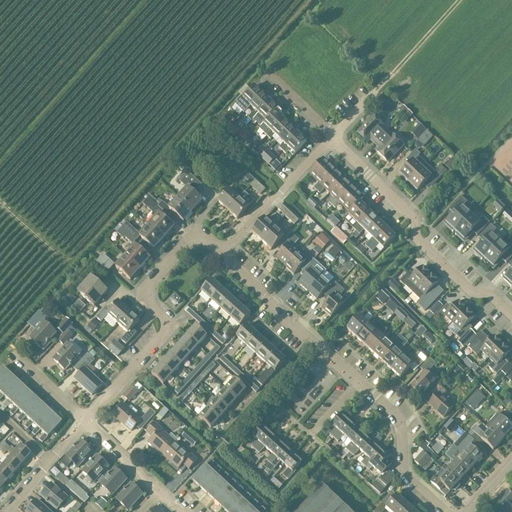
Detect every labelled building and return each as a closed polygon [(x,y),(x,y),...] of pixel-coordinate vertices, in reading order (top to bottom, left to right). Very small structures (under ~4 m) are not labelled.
[(244,114),(251,106),(263,93),(255,86),(243,98),(241,97),(237,102),(237,103),(235,105),(244,114)] [(252,121),(271,101),(263,93),(251,106),(256,110),(248,118),(252,121)] [(381,100),(376,105),(381,110),(386,105),(381,100)] [(271,101),(252,121),(255,124),(256,123),(260,127),(264,123),(267,121),(278,108),(271,101)] [(403,115),(407,111),(403,107),(399,111),(403,115)] [(279,109),(278,108),(267,121),(258,129),(267,137),(284,119),(276,112),(279,109)] [(412,116),(408,111),(404,116),(408,120),(412,116)] [(377,144),(388,132),(383,127),(384,126),(374,116),(358,133),(368,142),(371,139),(377,144)] [(227,131),(232,125),(225,118),(219,124),(227,131)] [(280,139),(292,127),(284,119),(267,137),(270,140),(275,135),(280,139)] [(232,125),(227,131),(234,138),(240,132),(232,125)] [(299,134),(292,127),(280,139),(284,143),(279,148),(282,152),(299,134)] [(242,132),(238,136),(244,142),(248,138),(242,132)] [(388,132),(377,144),(382,149),(378,152),(388,162),(404,145),(394,136),(393,137),(388,132)] [(426,132),(418,141),(424,147),(433,138),(426,132)] [(307,142),(299,134),(282,152),(286,155),(289,151),(294,156),(307,142)] [(254,143),(250,138),(245,143),(250,148),(254,143)] [(261,158),(266,153),(261,148),(256,154),(261,158)] [(411,164),(401,174),(410,183),(423,169),(426,165),(418,157),(420,155),(416,151),(407,160),(411,164)] [(274,160),(266,153),(261,158),(261,159),(269,166),(274,161),(274,160)] [(317,166),(309,174),(319,183),(314,189),(317,192),(336,171),(328,164),(324,159),(317,166)] [(451,173),(458,165),(452,159),(445,167),(451,173)] [(195,171),(199,167),(193,161),(189,165),(195,171)] [(269,166),(274,171),(279,166),(274,161),(269,166)] [(423,169),(410,183),(418,191),(427,182),(433,187),(447,172),(441,167),(431,177),(423,169)] [(336,171),(317,192),(320,195),(325,189),(330,194),(344,179),(336,171)] [(251,187),(256,182),(246,173),(242,178),(251,187)] [(177,199),(193,212),(202,202),(194,195),(202,186),(189,174),(186,177),(181,183),(187,189),(177,199)] [(334,198),(329,203),(332,207),(352,186),(344,179),(330,194),(334,198)] [(261,195),(265,190),(256,182),(251,187),(261,195)] [(352,186),(332,207),(335,209),(340,204),(345,209),(350,214),(358,205),(360,203),(364,198),(360,194),(352,186)] [(230,190),(219,203),(229,211),(240,199),(230,190)] [(240,199),(229,211),(238,220),(249,207),(254,201),(245,193),(240,199)] [(319,205),(312,198),(308,203),(315,209),(319,205)] [(454,231),(456,232),(471,216),(462,208),(467,203),(462,198),(449,211),(454,216),(445,225),(452,232),(452,233),(454,231)] [(151,212),(156,206),(151,201),(148,199),(143,205),(151,212)] [(184,222),(193,212),(177,199),(169,208),(163,202),(158,207),(169,217),(173,213),(184,222)] [(500,213),(505,208),(498,202),(493,206),(500,213)] [(348,215),(344,220),(353,228),(356,232),(361,227),(372,215),(360,203),(358,205),(350,214),(348,215)] [(285,217),(289,213),(280,204),(276,209),(285,217)] [(294,226),(298,221),(289,213),(285,217),(294,226)] [(173,228),(164,219),(159,215),(149,225),(164,239),(173,228)] [(334,229),(340,223),(333,215),(326,221),(334,229)] [(361,227),(356,232),(359,235),(364,230),(368,235),(380,223),(372,215),(361,227)] [(471,216),(456,232),(457,233),(455,235),(456,236),(456,235),(463,242),(472,232),(477,237),(489,224),(484,219),(479,224),(471,216)] [(263,242),(275,228),(265,219),(253,233),(263,242)] [(126,224),(122,228),(132,237),(132,236),(137,240),(140,237),(154,249),(164,239),(149,225),(140,235),(126,223),(126,224)] [(373,239),(365,246),(369,250),(388,230),(380,223),(368,235),(373,239)] [(483,258),(485,259),(500,243),(492,236),(496,231),(491,225),(479,238),(484,243),(475,253),(481,259),(481,260),(482,260),(483,258)] [(125,257),(140,270),(150,259),(135,246),(133,244),(137,240),(132,236),(132,237),(122,228),(117,234),(123,240),(125,238),(132,245),(128,249),(130,251),(125,257)] [(272,250),(284,237),(275,228),(263,242),(272,250)] [(343,245),(345,243),(348,240),(336,228),(331,234),(343,245)] [(388,230),(369,250),(372,253),(379,245),(384,250),(395,238),(388,230)] [(285,267),(299,252),(293,246),(298,241),(291,234),(280,246),(284,250),(276,259),(285,267)] [(314,243),(322,250),(329,242),(321,235),(314,243)] [(511,246),(508,251),(500,243),(485,259),(486,261),(484,263),(485,263),(492,269),(501,259),(506,264),(511,258),(511,246)] [(361,246),(357,251),(363,256),(367,251),(361,246)] [(329,253),(335,258),(340,253),(333,247),(329,253)] [(306,270),(314,261),(306,253),(304,256),(299,252),(285,267),(294,275),(303,266),(306,270)] [(108,272),(114,265),(103,255),(97,262),(108,272)] [(131,281),(140,270),(125,257),(116,267),(131,281)] [(304,278),(299,284),(309,292),(323,277),(322,276),(326,272),(314,261),(306,270),(306,269),(301,275),(304,278)] [(409,272),(400,281),(405,286),(413,293),(417,289),(431,274),(423,267),(414,277),(409,272)] [(417,289),(413,293),(420,301),(417,305),(425,312),(439,297),(432,290),(436,285),(439,282),(431,274),(417,289)] [(327,297),(338,285),(333,281),(330,284),(323,277),(309,292),(317,300),(326,291),(329,295),(327,297)] [(86,300),(100,284),(99,283),(98,284),(91,278),(78,292),(86,300)] [(211,301),(222,289),(212,280),(202,292),(211,301)] [(393,281),(388,286),(392,289),(397,284),(393,281)] [(100,284),(86,300),(94,307),(108,292),(100,286),(101,285),(100,284)] [(331,300),(322,309),(331,317),(345,302),(339,297),(344,291),(338,285),(327,297),(331,300)] [(231,298),(222,289),(211,301),(221,309),(231,298)] [(387,298),(381,292),(376,298),(382,303),(387,298)] [(72,295),(68,300),(72,304),(77,299),(72,295)] [(181,301),(176,296),(172,300),(178,305),(181,301)] [(231,298),(221,309),(231,318),(241,307),(231,298)] [(77,309),(82,304),(79,301),(74,306),(77,309)] [(391,301),(385,307),(390,311),(395,305),(391,301)] [(445,307),(436,317),(440,321),(445,316),(453,324),(467,309),(459,301),(452,309),(447,305),(445,307)] [(118,325),(129,312),(119,303),(111,311),(107,306),(97,318),(102,322),(108,316),(118,325)] [(438,303),(432,310),(436,313),(442,307),(438,303)] [(86,307),(82,304),(77,309),(81,312),(86,307)] [(251,315),(241,307),(231,318),(240,327),(251,315)] [(190,309),(187,313),(194,319),(197,316),(190,309)] [(467,309),(453,324),(460,331),(456,336),(461,340),(469,331),(465,327),(475,317),(467,309)] [(357,338),(369,324),(364,320),(369,314),(365,311),(348,329),(357,338)] [(129,312),(118,325),(128,334),(122,340),(126,345),(136,333),(132,329),(139,321),(129,312)] [(404,313),(399,319),(403,323),(408,317),(404,313)] [(194,319),(196,321),(204,328),(207,325),(197,316),(194,319)] [(72,325),(66,319),(57,329),(63,335),(72,325)] [(94,331),(99,326),(94,321),(88,327),(94,331)] [(412,322),(407,326),(411,330),(416,326),(412,322)] [(42,349),(56,334),(44,323),(30,338),(42,349)] [(366,346),(383,327),(379,323),(373,329),(369,324),(357,338),(366,346)] [(217,334),(207,325),(204,328),(214,337),(217,334)] [(237,337),(246,346),(257,334),(247,325),(237,337)] [(187,336),(199,346),(207,337),(196,326),(187,336)] [(374,354),(387,340),(382,336),(387,331),(383,327),(366,346),(374,354)] [(64,346),(73,335),(68,331),(58,341),(64,346)] [(226,342),(217,334),(214,337),(223,346),(226,342)] [(257,334),(246,346),(256,355),(267,343),(257,334)] [(190,356),(199,346),(187,336),(178,346),(190,356)] [(383,362),(404,339),(400,336),(392,345),(387,340),(374,354),(383,362)] [(489,358),(503,344),(495,336),(485,346),(476,338),(467,347),(477,356),(481,351),(489,358)] [(392,370),(404,357),(400,353),(408,343),(404,339),(383,362),(392,370)] [(125,350),(125,349),(115,341),(108,348),(118,358),(125,350)] [(256,355),(266,363),(276,352),(267,343),(256,355)] [(493,363),(489,368),(497,375),(503,368),(499,364),(511,352),(503,344),(489,358),(493,363)] [(65,371),(79,355),(67,345),(53,360),(65,371)] [(178,346),(169,355),(181,366),(190,356),(178,346)] [(208,355),(212,359),(220,349),(217,346),(208,355)] [(37,351),(33,356),(37,360),(41,355),(37,351)] [(267,371),(266,372),(257,382),(263,387),(286,361),(276,352),(266,363),(272,369),(269,372),(267,371)] [(404,357),(392,370),(401,378),(415,364),(419,368),(426,360),(418,353),(410,362),(404,357)] [(96,370),(90,366),(95,361),(88,355),(74,369),(79,374),(74,380),(92,396),(102,385),(91,375),(96,370)] [(172,376),(181,366),(169,355),(161,365),(172,376)] [(203,368),(212,359),(208,355),(200,365),(203,368)] [(219,360),(227,367),(230,364),(223,358),(222,357),(219,360)] [(424,373),(411,388),(421,397),(435,381),(427,374),(436,365),(430,359),(421,370),(424,373)] [(212,363),(206,371),(209,374),(216,366),(212,363)] [(237,376),(240,372),(230,364),(227,367),(237,376)] [(464,373),(466,370),(460,364),(458,367),(464,373)] [(474,364),(470,368),(474,373),(478,369),(474,364)] [(152,375),(163,385),(172,376),(161,365),(152,375)] [(194,378),(203,368),(200,365),(191,375),(194,378)] [(458,367),(453,372),(459,378),(464,373),(458,367)] [(0,385),(10,376),(2,368),(0,370),(0,385)] [(201,383),(209,374),(206,371),(197,380),(201,383)] [(237,376),(247,384),(250,381),(240,372),(237,376)] [(501,374),(496,378),(500,382),(504,377),(501,374)] [(186,388),(194,378),(191,375),(182,384),(186,388)] [(0,400),(3,397),(17,382),(10,376),(0,385),(0,400)] [(235,379),(226,389),(237,399),(246,389),(235,379)] [(197,380),(188,390),(192,393),(201,383),(197,380)] [(249,386),(256,393),(259,390),(250,381),(247,384),(249,386)] [(5,410),(11,404),(24,389),(17,382),(3,397),(7,401),(2,406),(5,410)] [(186,388),(182,384),(175,392),(178,396),(186,388)] [(210,389),(213,395),(220,391),(217,385),(210,389)] [(429,395),(424,401),(429,405),(444,418),(453,407),(442,397),(447,392),(439,385),(429,395)] [(129,402),(137,393),(132,388),(123,396),(129,402)] [(12,416),(18,411),(31,396),(24,389),(11,404),(14,408),(9,413),(12,416)] [(228,409),(237,399),(226,389),(217,398),(228,409)] [(192,393),(188,390),(179,400),(183,403),(192,393)] [(474,410),(484,399),(477,392),(466,404),(474,410)] [(25,418),(39,403),(31,396),(18,411),(22,415),(16,420),(20,423),(25,418)] [(217,398),(208,408),(220,418),(228,409),(217,398)] [(27,430),(32,424),(46,409),(39,403),(25,418),(29,421),(24,427),(27,430)] [(141,421),(135,416),(137,413),(134,409),(131,412),(122,404),(112,415),(132,431),(135,427),(140,432),(156,414),(151,410),(141,421)] [(164,408),(156,417),(160,421),(168,412),(164,408)] [(220,418),(208,408),(199,418),(211,428),(220,418)] [(34,437),(40,431),(53,416),(46,409),(32,424),(36,428),(31,434),(34,437)] [(330,435),(334,438),(349,422),(344,418),(347,416),(343,412),(332,424),(336,428),(330,435)] [(501,441),(511,429),(511,426),(498,414),(486,427),(489,431),(501,441)] [(44,435),(38,440),(42,444),(61,423),(53,416),(40,431),(44,435)] [(450,420),(443,428),(447,431),(450,434),(457,426),(454,423),(450,420)] [(348,439),(359,427),(355,424),(353,426),(349,422),(334,438),(338,442),(344,436),(348,439)] [(155,423),(146,433),(152,438),(148,443),(163,456),(174,444),(174,443),(178,440),(171,434),(168,438),(160,431),(161,429),(155,423)] [(252,447),(256,450),(270,434),(266,430),(268,428),(264,424),(253,437),(257,441),(252,447)] [(4,435),(8,431),(4,427),(0,432),(4,435)] [(362,430),(359,427),(348,439),(352,443),(346,449),(349,452),(350,453),(364,436),(360,432),(362,430)] [(471,438),(480,447),(484,443),(493,450),(501,441),(489,431),(485,435),(476,427),(472,431),(475,434),(471,438)] [(465,433),(453,447),(462,455),(474,466),(482,457),(476,452),(480,447),(471,438),(468,436),(465,433)] [(269,452),(280,439),(277,436),(275,438),(270,434),(256,450),(259,454),(265,448),(269,452)] [(360,450),(363,454),(375,441),(371,438),(369,440),(364,436),(350,453),(346,457),(349,460),(353,455),(354,456),(360,450)] [(271,464),(271,465),(286,449),(282,445),(284,442),(280,439),(269,452),(273,455),(267,461),(271,464)] [(366,467),(380,451),(376,447),(378,444),(375,441),(363,454),(367,457),(361,464),(366,467)] [(92,452),(81,442),(61,462),(67,467),(72,462),(78,467),(92,452)] [(3,444),(0,447),(6,453),(6,452),(9,449),(3,444)] [(174,444),(163,456),(179,469),(183,465),(189,470),(197,460),(191,455),(189,456),(174,444)] [(435,447),(441,452),(443,449),(437,444),(435,447)] [(10,448),(9,449),(6,452),(11,456),(21,466),(30,456),(19,447),(15,452),(10,448)] [(438,455),(441,452),(435,447),(433,449),(432,450),(438,455)] [(427,448),(423,452),(423,453),(429,457),(432,454),(427,448)] [(286,449),(271,465),(275,469),(281,463),(285,466),(296,454),(293,450),(291,453),(286,449)] [(382,476),(387,471),(391,466),(386,461),(391,456),(387,453),(385,455),(380,451),(366,467),(370,471),(373,468),(382,476)] [(474,466),(462,455),(458,459),(449,451),(445,455),(454,464),(466,475),(474,466)] [(423,453),(414,462),(420,467),(422,469),(431,459),(429,457),(423,453)] [(288,470),(283,475),(287,479),(302,463),(298,459),(299,457),(296,454),(285,466),(288,470)] [(11,456),(2,466),(12,475),(21,466),(11,456)] [(97,457),(83,472),(88,477),(85,479),(90,484),(93,481),(94,483),(97,480),(102,475),(109,468),(97,457)] [(200,488),(214,473),(209,469),(214,463),(211,460),(192,481),(200,488)] [(446,466),(443,470),(446,473),(458,484),(461,480),(463,482),(467,477),(465,476),(466,475),(454,464),(449,469),(446,466)] [(0,481),(4,485),(12,475),(2,466),(0,468),(0,481)] [(200,488),(207,494),(221,479),(217,475),(221,470),(218,467),(214,473),(200,488)] [(113,496),(127,481),(115,470),(101,485),(113,496)] [(446,473),(443,470),(429,485),(444,499),(446,497),(449,492),(450,493),(453,489),(455,491),(460,486),(458,484),(446,473)] [(70,482),(61,474),(57,479),(65,487),(70,482)] [(207,494),(214,501),(228,486),(224,482),(229,477),(226,474),(221,479),(207,494)] [(380,478),(372,487),(380,494),(388,485),(380,478)] [(86,497),(87,496),(71,481),(70,482),(65,487),(82,501),(86,497)] [(214,501),(222,508),(236,493),(231,489),(236,484),(233,481),(228,486),(214,501)] [(279,489),(283,485),(278,481),(275,485),(279,489)] [(57,511),(67,498),(52,485),(41,497),(57,511)] [(129,511),(143,496),(131,485),(117,500),(129,511)] [(349,511),(323,487),(298,511),(349,511)] [(222,508),(226,511),(231,511),(243,499),(239,496),(243,490),(240,488),(236,493),(222,508)] [(511,511),(511,498),(506,492),(492,505),(499,511),(511,511)] [(383,504),(375,511),(384,511),(387,509),(390,511),(398,511),(406,504),(396,496),(392,493),(383,504)] [(231,511),(244,511),(250,506),(246,502),(251,497),(248,494),(243,499),(231,511)] [(96,504),(103,511),(107,507),(100,500),(96,504)] [(49,511),(37,501),(27,511),(49,511)] [(244,511),(256,511),(253,509),(258,504),(255,501),(250,506),(244,511)] [(77,503),(72,510),(73,511),(77,511),(82,507),(77,503)]
